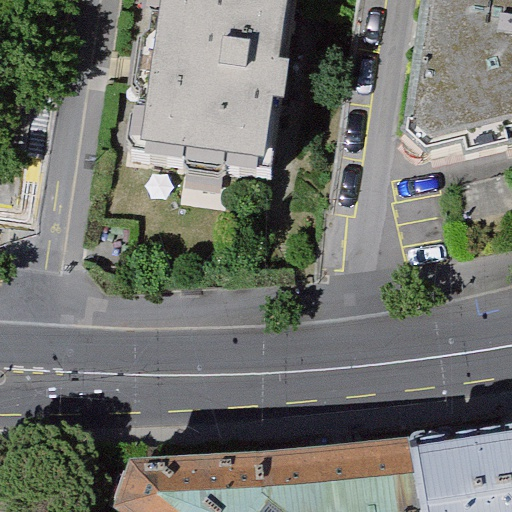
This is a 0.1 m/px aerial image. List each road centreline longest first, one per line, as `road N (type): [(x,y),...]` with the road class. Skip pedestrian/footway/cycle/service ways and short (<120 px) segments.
road 1 (tertiary): [(511,349),(352,373),(22,383)]
road 2 (residential): [(77,0),(22,383)]
